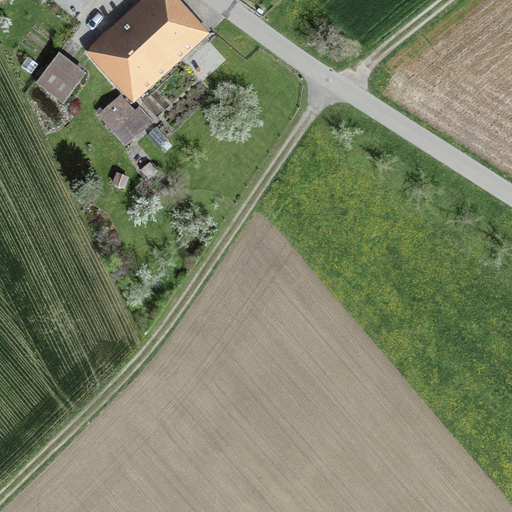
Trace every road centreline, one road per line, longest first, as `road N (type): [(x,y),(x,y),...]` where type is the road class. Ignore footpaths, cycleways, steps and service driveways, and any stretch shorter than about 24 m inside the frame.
road 1 (track): [(0,501),(143,355),(313,111),(338,87)]
road 2 (unclassified): [(511,196),(338,87),(220,0)]
road 3 (track): [(449,0),(338,87)]
